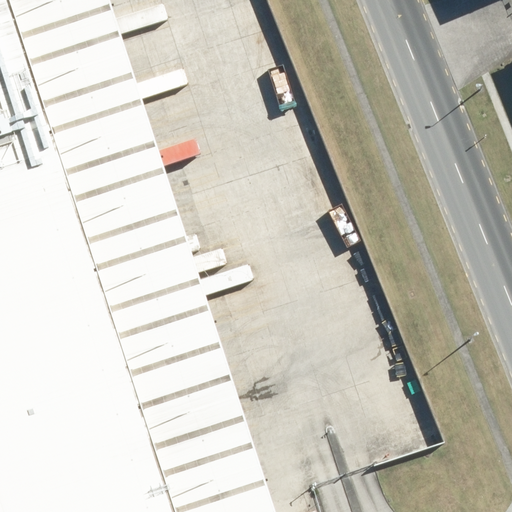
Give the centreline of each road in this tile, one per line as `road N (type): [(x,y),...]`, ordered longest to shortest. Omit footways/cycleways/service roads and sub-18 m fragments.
road 1 (unknown): [(350,511),(207,70),(173,0)]
road 2 (unclassified): [(391,0),(511,302)]
